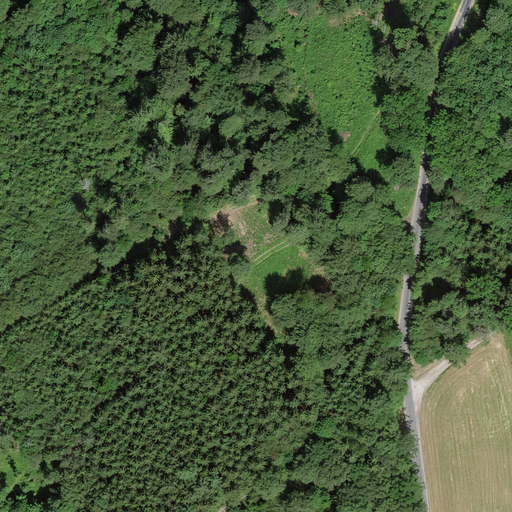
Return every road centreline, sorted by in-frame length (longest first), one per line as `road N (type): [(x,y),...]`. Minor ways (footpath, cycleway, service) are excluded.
road 1 (track): [(417,222),(373,233),(314,225),(259,258),(165,360),(59,441),(0,500)]
road 2 (unclassified): [(468,0),(434,98),(401,334),(409,390)]
road 3 (track): [(0,339),(115,266),(249,203),(294,205),(309,211),(314,225)]
road 4 (track): [(409,390),(210,511)]
road 5 (track): [(409,390),(511,319)]
road 6 (residential): [(409,390),(425,511)]
